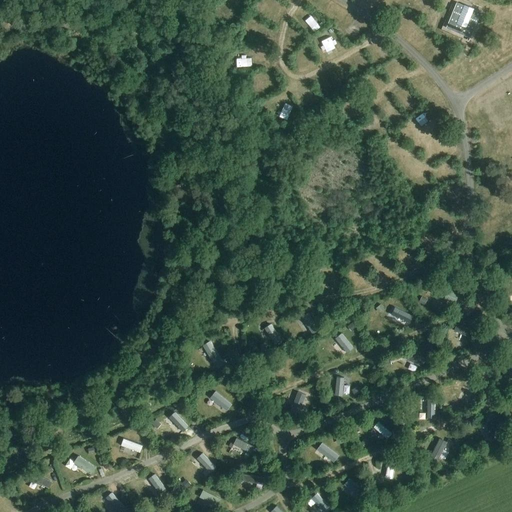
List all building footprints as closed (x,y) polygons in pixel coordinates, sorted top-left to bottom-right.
[(457,3),(450,21),(455,23),(452,31),(470,38),(480,13),(474,10),(473,10),(473,11),(464,7),(464,6),(457,3)] [(471,101),(482,125),(511,111),(511,84),(511,83),(471,101)] [(428,298),(427,303),(440,307),(441,302),(428,298)] [(372,319),(394,328),(396,322),(374,314),(372,319)] [(295,337),(299,334),(289,321),(285,325),(295,337)] [(437,335),(454,341),(457,332),(440,327),(437,335)] [(198,369),(202,366),(189,346),(185,349),(198,369)] [(273,359),(264,379),(272,382),(280,363),(273,359)] [(330,385),(332,382),(325,379),(317,396),(328,400),(334,387),(330,385)] [(197,397),(194,402),(209,410),(212,404),(197,397)] [(410,414),(411,422),(419,422),(418,407),(415,407),(415,400),(404,401),(405,414),(410,414)] [(481,442),(482,419),(474,419),(472,441),(481,442)] [(158,430),(166,434),(169,427),(161,424),(158,430)] [(363,425),(357,430),(369,443),(375,437),(363,425)] [(103,450),(124,457),(126,448),(106,441),(103,450)] [(219,442),(217,450),(235,456),(238,449),(219,442)] [(57,466),(75,480),(81,471),(63,458),(57,466)] [(172,463),(170,475),(189,479),(191,468),(172,463)] [(130,481),(123,489),(137,500),(144,492),(130,481)] [(236,492),(247,492),(247,481),(236,481),(236,492)] [(332,483),(324,491),(339,506),(347,499),(332,483)] [(316,511),(300,496),(293,503),(302,511),(316,511)] [(89,511),(102,511),(103,503),(85,501),(84,511),(89,511)]
